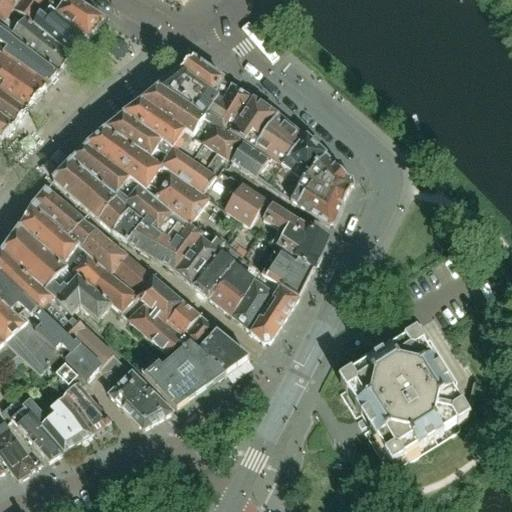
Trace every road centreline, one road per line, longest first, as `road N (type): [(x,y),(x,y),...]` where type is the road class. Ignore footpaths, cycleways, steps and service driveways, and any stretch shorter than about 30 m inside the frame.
road 1 (residential): [(297,375),(378,218),(387,170),(229,26)]
road 2 (residential): [(236,499),(155,449),(8,511)]
road 3 (residential): [(236,499),(297,375)]
road 4 (residential): [(229,26),(174,33),(115,0)]
